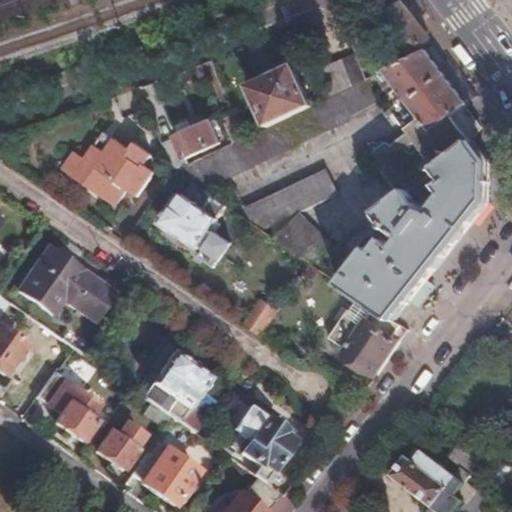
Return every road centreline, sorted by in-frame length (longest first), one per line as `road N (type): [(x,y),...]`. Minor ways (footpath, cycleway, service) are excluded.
road 1 (residential): [(511,243),(302,511)]
road 2 (residential): [(308,0),(0,116)]
